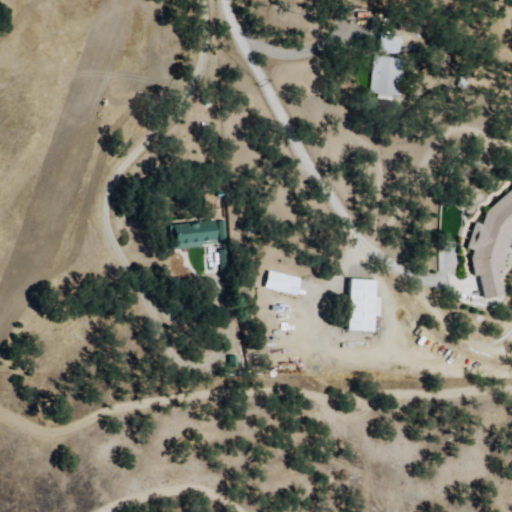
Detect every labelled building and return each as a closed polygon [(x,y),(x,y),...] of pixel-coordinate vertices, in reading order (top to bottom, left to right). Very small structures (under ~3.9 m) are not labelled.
[(375,54),(394,54),(394,38),(375,38),(375,54)] [(369,56),(362,96),(392,101),(399,61),(369,56)] [(501,297),(498,274),(503,269),(502,262),(509,237),(511,234),(511,187),(484,212),(480,226),(471,223),(465,249),(470,254),(468,259),(471,277),(477,278),(480,300),(501,297)] [(166,226),(168,251),(199,249),(199,251),(214,249),(212,222),(166,226)] [(292,297),(295,279),(262,272),(259,290),(292,297)] [(368,333),(368,280),(343,280),(343,333),(368,333)]
